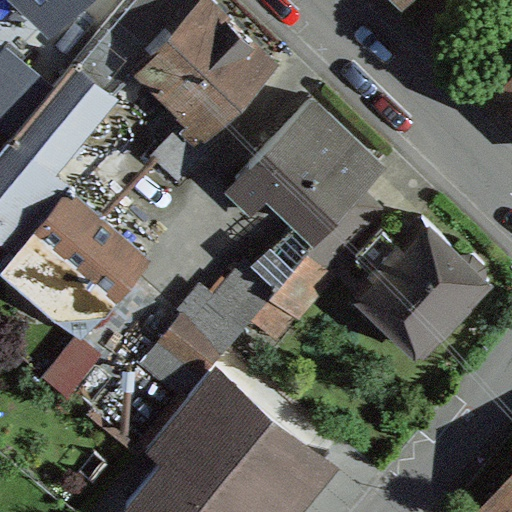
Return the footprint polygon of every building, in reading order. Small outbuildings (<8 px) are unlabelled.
[(51,167),(113,89),(139,63),(199,0),(122,0),(51,87),(17,127),(0,147),(0,230),(17,244),(20,246),(70,188),(74,191),(76,187),(51,167)] [(76,0),(22,0),(50,27),(76,0)] [(211,0),(199,0),(139,63),(193,114),(157,151),(180,173),(216,135),(206,125),(272,56),(211,0)] [(3,47),(0,50),(0,112),(17,127),(51,87),(3,47)] [(511,68),(491,101),(511,118),(511,68)] [(379,158),(310,94),(234,175),(255,195),(270,179),(304,211),(317,223),(320,220),(357,182),(379,158)] [(357,182),(320,220),(326,226),(306,248),(322,262),(378,202),(357,182)] [(1,263),(82,332),(148,254),(74,191),(70,188),(20,246),(17,244),(1,263)] [(317,223),(304,211),(253,259),(277,282),(306,248),(326,226),(320,220),(317,223)] [(356,284),(423,347),(489,277),(483,271),(486,261),(473,249),(462,251),(423,214),(400,237),(385,222),(356,252),(372,267),(356,284)] [(322,262),(306,248),(277,282),(270,291),(292,310),(329,269),(322,262)] [(213,297),(244,323),(251,315),(270,291),(277,282),(253,259),(213,297)] [(200,286),(182,308),(226,345),(244,323),(213,297),(200,286)] [(292,310),(270,291),(251,315),(273,333),(292,310)] [(211,364),(226,345),(182,308),(161,334),(205,371),(211,364)] [(205,371),(161,334),(144,354),(188,391),(205,371)] [(141,511),(283,511),(327,460),(211,364),(205,371),(188,391),(146,441),(165,456),(128,500),(141,511)] [(511,511),(511,474),(490,500),(504,511),(511,511)]
